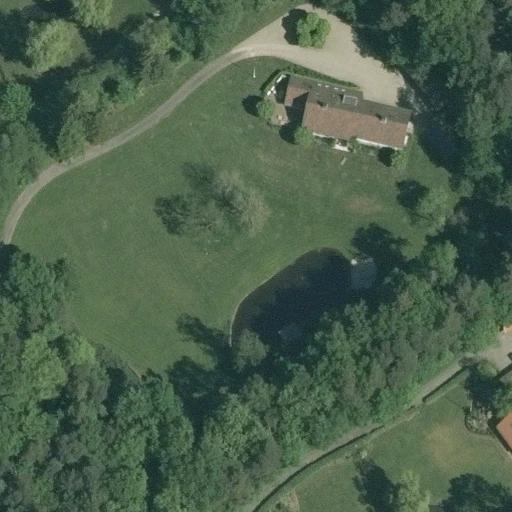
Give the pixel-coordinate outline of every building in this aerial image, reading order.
[(505,105),(511,102),(511,71),(511,72),(511,74),(511,76),(496,84),(505,105)] [(285,107),(307,112),(303,133),(351,144),(352,141),(402,152),(409,120),(362,109),(364,98),(349,95),(291,81),(285,107)] [(425,96),(436,112),(448,104),(436,88),(425,96)] [(438,152),(457,138),(443,119),(423,133),(438,152)] [(511,383),(505,389),(511,398),(511,422),(500,431),(511,447),(511,383)]
